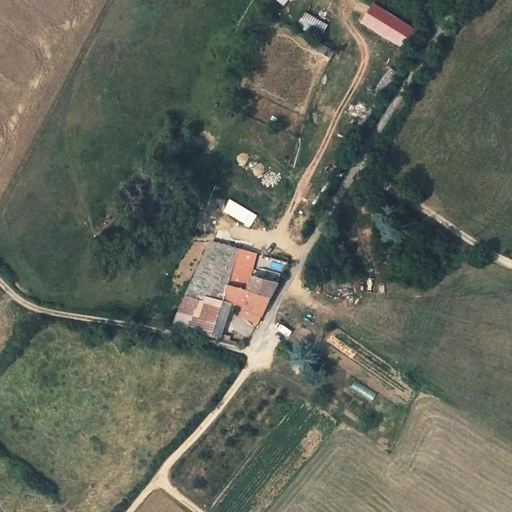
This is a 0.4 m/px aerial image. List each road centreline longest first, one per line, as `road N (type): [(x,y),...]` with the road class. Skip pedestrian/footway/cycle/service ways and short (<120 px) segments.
road 1 (unclassified): [(251,363),(410,78),(468,0)]
road 2 (track): [(251,363),(131,325),(29,310),(0,282)]
road 3 (track): [(251,363),(129,511)]
